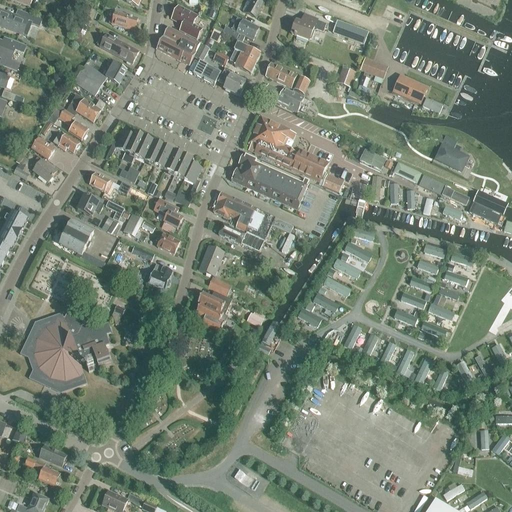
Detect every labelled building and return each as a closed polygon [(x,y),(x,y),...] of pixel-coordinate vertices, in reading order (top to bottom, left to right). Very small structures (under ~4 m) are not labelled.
[(107,6),(115,10),(118,4),(110,0),(107,6)] [(259,0),(248,0),(245,6),(249,8),(246,14),(256,19),(265,3),(259,0)] [(85,7),(76,4),(71,14),(80,18),(85,7)] [(86,7),(80,21),(89,25),(95,12),(86,7)] [(199,16),(179,7),(173,20),(186,27),(183,34),(198,41),(203,29),(195,25),(199,16)] [(1,11),(0,12),(0,26),(24,36),(28,24),(40,28),(43,20),(18,11),(16,17),(1,11)] [(218,13),(211,11),(208,18),(215,21),(218,13)] [(112,26),(135,32),(139,20),(116,13),(112,26)] [(291,35),(304,40),(309,42),(314,30),(323,34),(327,25),(318,21),(318,20),(305,15),(302,24),(296,22),(291,35)] [(233,31),(237,33),(253,41),(259,29),(244,22),(238,20),(233,31)] [(338,22),(334,34),(365,45),(369,34),(338,22)] [(214,31),(223,35),(226,28),(216,24),(213,30),(214,31)] [(158,51),(174,60),(181,63),(192,41),(185,38),(169,30),(164,38),(158,51)] [(214,31),(210,40),(218,44),(223,35),(214,31)] [(82,38),(81,32),(78,33),(78,32),(72,33),(70,38),(80,44),(81,42),(78,40),(82,38)] [(99,46),(114,55),(133,67),(140,54),(121,43),(106,34),(99,46)] [(0,58),(2,60),(0,65),(0,66),(17,73),(19,66),(11,63),(16,51),(24,54),(26,48),(9,41),(8,45),(0,41),(0,58)] [(191,68),(195,59),(197,55),(197,54),(201,46),(192,41),(181,63),(191,68)] [(242,55),(240,58),(256,65),(261,56),(245,48),(239,45),(237,45),(235,50),(235,51),(242,55)] [(197,55),(195,59),(202,62),(209,50),(206,48),(201,46),(197,54),(197,55)] [(251,75),(256,65),(240,58),(242,55),(235,51),(230,62),(237,65),(235,68),(251,75)] [(225,67),(229,59),(218,54),(214,61),(225,67)] [(366,59),(361,72),(384,81),(389,68),(366,59)] [(119,86),(127,72),(110,61),(107,66),(112,69),(106,78),(108,79),(119,86)] [(317,66),(307,62),(305,68),(315,72),(317,66)] [(208,67),(200,63),(194,75),(202,79),(214,86),(221,73),(208,67)] [(86,65),(74,84),(78,87),(96,98),(108,79),(106,78),(86,65)] [(265,78),(291,89),(297,76),(271,65),(267,74),(265,78)] [(224,90),(239,97),(246,84),(231,77),(233,73),(224,69),(218,83),(226,87),(224,90)] [(338,84),(351,89),(357,74),(343,69),(338,84)] [(3,76),(0,74),(0,87),(6,90),(11,77),(4,74),(3,76)] [(400,77),(393,93),(420,106),(428,89),(400,77)] [(293,90),(304,95),(310,83),(299,78),(293,90)] [(363,78),(359,87),(366,89),(369,80),(363,78)] [(269,86),(263,97),(290,110),(292,106),(300,109),(305,99),(284,90),(283,93),(269,86)] [(24,100),(4,93),(2,98),(22,106),(24,100)] [(74,118),(77,113),(94,124),(102,112),(105,106),(100,103),(96,109),(85,102),(77,97),(72,104),(66,112),(74,118)] [(426,100),(422,108),(439,115),(440,113),(443,107),(426,100)] [(70,134),(82,142),(89,132),(84,128),(73,121),(75,119),(74,118),(66,112),(65,112),(58,108),(53,116),(60,120),(71,127),(72,126),(74,127),(70,134)] [(261,117),(249,145),(251,146),(249,151),(282,167),(291,171),(299,154),(284,147),(287,142),(288,139),(293,141),(297,134),(261,117)] [(42,134),(45,136),(53,125),(49,123),(42,134)] [(114,143),(106,161),(109,162),(116,149),(125,153),(133,136),(123,132),(118,144),(114,143)] [(125,153),(133,157),(135,158),(144,138),(135,133),(133,136),(125,153)] [(67,150),(74,154),(80,145),(66,136),(63,141),(58,137),(54,144),(58,147),(66,153),(67,150)] [(144,138),(135,158),(145,162),(154,142),(144,138)] [(457,144),(446,138),(435,161),(462,174),(470,158),(454,150),(457,144)] [(48,161),(55,151),(39,140),(32,150),(48,161)] [(154,142),(145,162),(155,167),(164,147),(154,142)] [(155,167),(161,170),(164,171),(174,151),(164,147),(155,167)] [(164,171),(172,175),(174,176),(183,156),(174,151),(164,171)] [(299,154),(291,171),(304,176),(315,181),(319,172),(325,174),(329,164),(304,152),(300,151),(299,154)] [(386,162),(386,161),(366,151),(361,162),(381,172),(383,167),(386,162)] [(232,182),(297,211),(304,196),(309,183),(244,154),(232,182)] [(174,176),(178,177),(185,181),(193,164),(194,161),(183,156),(174,176)] [(42,161),(33,172),(49,184),(57,173),(42,161)] [(386,162),(383,167),(390,170),(392,165),(386,162)] [(396,162),(391,172),(415,183),(419,173),(396,162)] [(175,202),(189,208),(201,183),(197,181),(202,168),(193,164),(185,181),(195,185),(189,198),(179,194),(175,202)] [(17,169),(16,172),(15,175),(26,181),(29,175),(22,172),(17,169)] [(134,185),(139,174),(130,170),(128,174),(125,181),(128,182),(134,185)] [(122,171),(119,178),(125,181),(128,174),(122,171)] [(105,193),(108,194),(112,186),(111,186),(112,184),(111,182),(96,175),(90,186),(105,194),(105,193)] [(420,175),(416,183),(420,185),(419,186),(440,196),(444,186),(420,175)] [(323,187),(340,194),(344,183),(328,176),(323,187)] [(373,178),(370,202),(379,203),(382,179),(373,178)] [(127,196),(132,188),(122,183),(118,192),(127,196)] [(157,187),(153,185),(148,195),(153,197),(157,187)] [(445,189),(442,195),(466,206),(469,199),(445,189)] [(177,197),(168,192),(165,198),(175,203),(177,197)] [(478,194),(473,203),(503,217),(508,206),(478,194)] [(275,220),(222,195),(214,214),(229,220),(231,221),(232,221),(240,224),(237,230),(239,231),(255,238),(262,222),(272,227),(290,235),(291,235),(294,228),(275,220)] [(92,219),(95,213),(100,215),(104,207),(85,197),(78,211),(92,219)] [(167,218),(164,224),(161,229),(170,233),(172,228),(178,231),(183,219),(176,216),(179,210),(160,200),(157,207),(155,211),(167,218)] [(424,214),(430,216),(433,201),(428,200),(424,214)] [(113,220),(115,221),(121,208),(109,202),(106,208),(117,214),(113,220)] [(473,203),(469,214),(499,227),(503,217),(473,203)] [(118,223),(125,210),(121,208),(115,221),(118,223)] [(444,213),(458,220),(460,214),(447,208),(444,213)] [(6,223),(23,232),(24,231),(23,230),(28,220),(12,212),(6,223)] [(135,239),(143,222),(132,217),(123,233),(135,239)] [(511,223),(506,222),(503,232),(511,234),(511,223)] [(6,223),(1,232),(18,241),(23,232),(6,223)] [(89,243),(94,234),(72,223),(60,246),(81,257),(81,259),(103,270),(105,265),(84,254),(86,248),(88,249),(91,244),(89,243)] [(110,231),(114,234),(119,225),(115,223),(110,231)] [(142,229),(153,234),(156,229),(145,223),(142,229)] [(241,245),(259,254),(264,243),(238,232),(239,231),(237,230),(236,232),(225,226),(220,237),(241,246),(241,245)] [(376,236),(358,230),(356,235),(374,241),(376,236)] [(0,243),(13,250),(17,242),(18,242),(18,241),(1,232),(0,235),(0,243)] [(291,235),(290,235),(282,252),(287,255),(295,237),(291,235)] [(158,248),(174,256),(180,244),(164,236),(158,248)] [(0,256),(7,260),(11,251),(12,251),(13,250),(0,243),(0,256)] [(369,255),(350,245),(347,250),(366,260),(369,255)] [(427,247),(425,252),(443,258),(445,253),(427,247)] [(200,272),(215,279),(224,254),(209,248),(200,272)] [(155,256),(142,251),(139,257),(152,263),(155,256)] [(421,262),(419,268),(436,275),(438,269),(421,262)] [(360,273),(341,264),(338,269),(358,278),(360,273)] [(169,289),(171,284),(170,282),(171,279),(170,278),(173,273),(164,269),(156,266),(154,271),(148,284),(166,292),(166,290),(169,289)] [(133,274),(127,271),(124,277),(130,280),(133,274)] [(445,277),(444,280),(443,283),(447,284),(448,280),(465,286),(466,280),(449,275),(448,278),(445,277)] [(413,279),(410,285),(431,293),(433,287),(413,279)] [(209,290),(224,297),(228,288),(213,281),(209,290)] [(345,297),(348,291),(331,283),(328,288),(345,297)] [(442,291),(440,295),(457,302),(459,297),(442,291)] [(230,319),(227,318),(234,303),(214,293),(214,294),(217,295),(215,300),(204,295),(204,294),(203,294),(198,304),(230,319)] [(156,308),(159,301),(149,296),(146,303),(156,308)] [(405,296),(403,301),(423,309),(425,304),(405,296)] [(338,307),(319,298),(316,304),(335,313),(338,307)] [(222,335),(230,319),(198,304),(198,305),(199,305),(201,306),(196,316),(197,316),(208,321),(206,327),(222,335)] [(116,326),(121,324),(120,319),(126,311),(118,307),(112,316),(116,326)] [(434,308),(432,313),(450,319),(452,315),(434,308)] [(254,312),(253,315),(263,320),(265,318),(254,312)] [(305,312),(304,315),(302,318),(322,328),(324,322),(305,312)] [(398,313),(396,318),(415,326),(418,321),(398,313)] [(112,334),(109,324),(91,330),(83,326),(84,323),(67,315),(65,318),(64,319),(62,314),(36,323),(38,323),(40,327),(38,328),(31,343),(27,341),(28,339),(20,355),(28,359),(33,372),(29,380),(44,388),(43,386),(45,382),(60,389),(61,395),(63,394),(78,388),(76,389),(74,385),(86,381),(79,362),(95,357),(98,367),(111,362),(105,347),(110,345),(107,336),(112,334)] [(253,315),(251,314),(246,323),(259,329),(263,320),(253,315)] [(263,344),(270,347),(279,327),(272,324),(263,344)] [(427,324),(425,329),(442,337),(444,331),(427,324)] [(359,332),(354,329),(344,349),(350,351),(359,332)] [(275,337),(281,340),(285,333),(278,330),(275,337)] [(342,333),(338,330),(331,340),(328,338),(325,341),(333,347),(342,333)] [(135,346),(137,343),(139,339),(127,333),(124,340),(135,346)] [(372,337),(362,357),(367,360),(377,340),(372,337)] [(389,346),(380,364),(385,366),(394,348),(389,346)] [(271,351),(262,347),(259,353),(268,357),(271,351)] [(498,348),(493,351),(503,370),(508,368),(498,348)] [(407,354),(398,373),(405,376),(414,357),(407,354)] [(481,357),(475,360),(486,380),(500,372),(498,368),(489,373),(481,357)] [(237,361),(228,369),(235,378),(244,371),(237,361)] [(430,366),(425,363),(417,382),(430,388),(432,385),(423,381),(430,366)] [(458,370),(469,389),(474,387),(463,367),(458,370)] [(442,372),(434,389),(439,392),(448,374),(442,372)] [(17,430),(12,441),(23,446),(28,435),(17,430)] [(480,453),(488,452),(486,432),(479,432),(480,453)] [(492,452),(498,456),(509,441),(503,437),(492,452)] [(67,458),(45,448),(40,459),(62,469),(67,458)] [(25,468),(33,471),(34,469),(43,473),(39,482),(55,488),(55,487),(58,486),(59,484),(58,481),(60,476),(51,472),(52,470),(34,462),(33,462),(28,460),(25,468)] [(458,474),(472,478),(473,472),(459,469),(458,474)] [(469,492),(465,485),(454,490),(451,483),(444,487),(451,501),(469,492)] [(109,493),(103,507),(114,511),(123,511),(128,502),(109,493)] [(44,511),(49,501),(34,495),(28,510),(19,507),(16,511),(44,511)] [(128,501),(140,506),(142,502),(130,496),(128,501)] [(467,511),(470,511),(485,503),(482,497),(465,507),(467,511)] [(455,511),(435,500),(428,511),(455,511)] [(145,511),(155,511),(157,508),(146,503),(143,511),(145,511)]
